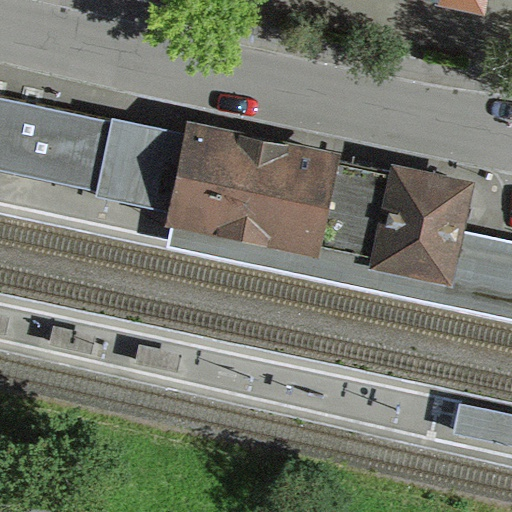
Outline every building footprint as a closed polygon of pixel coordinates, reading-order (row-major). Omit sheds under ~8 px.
[(0,166),(99,188),(114,116),(62,106),(34,100),(13,95),(0,92),(0,166)] [(192,133),(114,116),(99,188),(176,204),(192,133)] [(378,254),(396,169),(193,126),(192,133),(176,204),(175,211),(378,254)] [(467,183),(396,168),(396,169),(378,254),(378,257),(448,272),(452,257),(456,238),(458,225),(467,183)] [(511,236),(458,225),(456,238),(452,257),(448,272),(378,257),(378,254),(175,211),(168,243),(511,316),(511,236)] [(11,315),(0,313),(0,335),(6,336),(11,315)] [(95,333),(53,324),(48,345),(91,354),(95,333)] [(184,353),(142,344),(137,365),(180,374),(184,353)]
